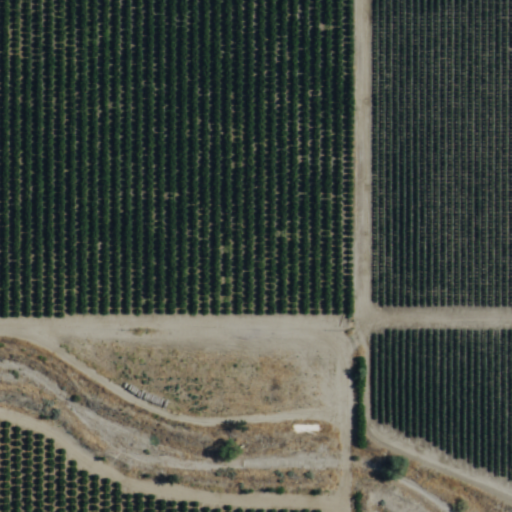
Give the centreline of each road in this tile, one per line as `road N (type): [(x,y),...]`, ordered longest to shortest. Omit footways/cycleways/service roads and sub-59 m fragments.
road 1 (residential): [(335,511),(345,377),(319,263),(262,148),(304,44),(304,0)]
road 2 (residential): [(0,265),(511,264)]
